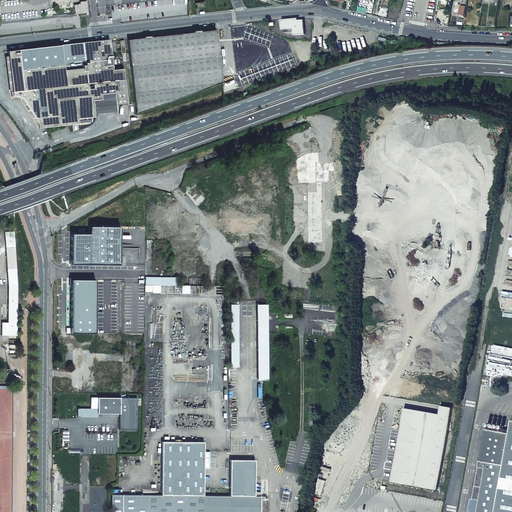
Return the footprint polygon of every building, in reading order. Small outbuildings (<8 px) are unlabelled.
[(84,3),(74,5),(75,14),(85,13),(84,3)] [(305,35),(304,20),(301,21),(298,21),(298,19),(281,20),(281,22),(282,27),(282,30),(284,30),(294,29),(294,32),(294,36),(305,35)] [(136,114),(222,83),(216,30),(200,32),(200,31),(194,31),(194,33),(150,38),(150,36),(144,37),(144,38),(128,40),(136,114)] [(116,105),(127,104),(124,79),(123,69),(113,70),(109,40),(62,45),(8,51),(13,98),(15,98),(16,98),(19,98),(22,98),(23,98),(25,99),(26,100),(39,123),(39,129),(79,124),(79,119),(95,117),(94,114),(117,111),(116,105)] [(90,234),(72,234),(72,265),(120,265),(121,227),(90,226),(90,234)] [(17,285),(14,232),(5,232),(8,286),(17,285)] [(71,280),(71,333),(95,333),(96,280),(71,280)] [(17,285),(8,286),(8,322),(2,322),(1,335),(17,335),(17,308),(17,285)] [(256,305),(257,380),(267,380),(267,305),(256,305)] [(119,429),(137,429),(137,399),(98,399),(98,409),(98,414),(119,414),(119,429)] [(391,480),(391,482),(439,491),(453,408),(442,406),(440,414),(404,408),(400,428),(398,428),(395,446),(397,446),(396,451),(394,450),(391,467),(393,468),(392,474),(390,473),(389,480),(391,480)] [(77,409),(77,417),(97,417),(98,409),(77,409)] [(511,511),(511,423),(496,511),(511,511)] [(476,511),(471,511),(470,511),(495,511),(510,434),(486,429),(472,505),(479,506),(477,511),(476,511)] [(230,460),(229,496),(203,496),(204,469),(209,469),(210,452),(204,452),(204,442),(162,442),(161,496),(122,495),(111,495),(111,511),(260,511),(261,493),(254,492),(255,460),(230,460)]
